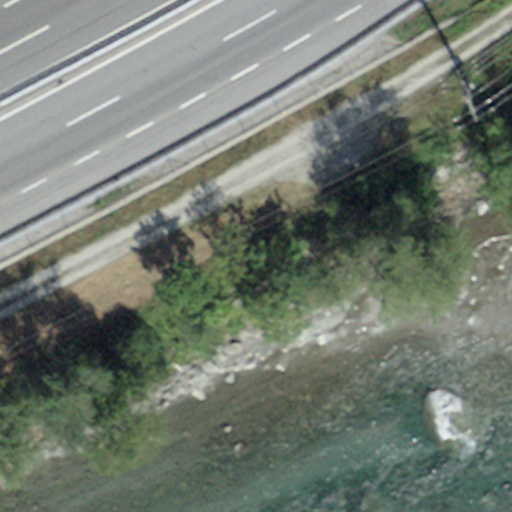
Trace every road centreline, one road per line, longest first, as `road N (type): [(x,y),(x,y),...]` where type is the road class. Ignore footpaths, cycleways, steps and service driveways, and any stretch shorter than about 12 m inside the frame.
road 1 (track): [(0,310),(511,15)]
road 2 (motorway): [(0,163),(292,0)]
